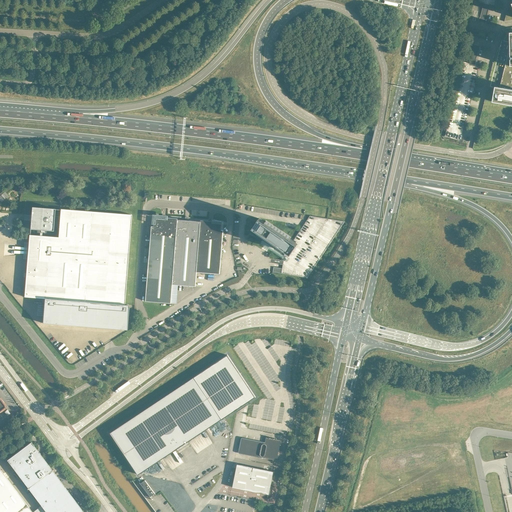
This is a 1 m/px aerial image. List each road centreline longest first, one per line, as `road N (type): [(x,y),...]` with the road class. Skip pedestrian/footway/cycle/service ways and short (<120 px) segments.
road 1 (unclassified): [(41,411),(228,297),(307,290),(340,251),(363,197),(383,108),(383,64),(371,35),(347,12),(325,4),(292,12),(267,55),(283,99),(349,134),(450,151)]
road 2 (motorway): [(0,129),(410,180)]
road 3 (secondary): [(362,327),(437,4)]
road 4 (secondary): [(418,6),(346,322)]
road 5 (unclassified): [(346,322),(275,308),(233,315),(63,436)]
road 6 (unclassified): [(0,294),(72,374),(143,342),(251,271)]
road 7 (unclassified): [(68,444),(221,331),(265,320),(342,336)]
road 8 (motorway): [(373,155),(80,118)]
road 9 (motorway): [(269,0),(195,83),(157,102),(80,118)]
road 10 (motorway): [(373,155),(299,125),(263,87),(258,42),(285,0)]
road 11 (secondary): [(342,336),(304,511)]
road 12 (secondary): [(318,511),(358,340)]
road 13 (motorway): [(511,312),(481,341),(456,347),(362,327)]
road 14 (motorway): [(358,340),(454,359),(511,329)]
road 15 (unknown): [(287,264),(267,261),(251,271),(243,216),(295,222)]
road 16 (motorway): [(511,178),(373,155)]
road 17 (unclassified): [(34,32),(99,36),(164,0)]
road 18 (unknown): [(287,264),(315,223),(327,221),(330,231),(306,262),(290,265)]
road 19 (motorway): [(410,180),(481,209),(511,239)]
